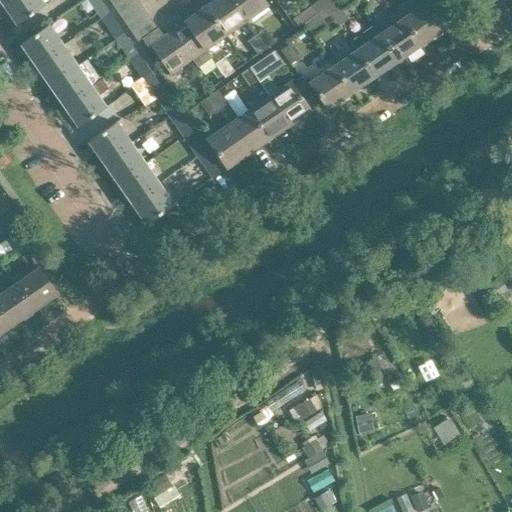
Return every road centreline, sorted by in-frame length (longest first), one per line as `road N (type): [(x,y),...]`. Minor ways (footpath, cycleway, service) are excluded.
road 1 (unclassified): [(142,278),(511,20)]
road 2 (residential): [(142,278),(26,110)]
road 3 (unclassified): [(0,378),(142,278)]
